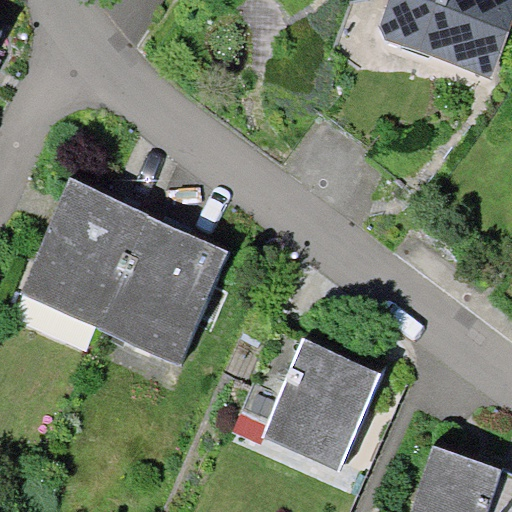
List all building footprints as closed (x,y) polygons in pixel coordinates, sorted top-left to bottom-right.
[(508,0),(374,0),(361,44),(483,81),(508,0)] [(88,357),(143,231),(62,196),(7,323),(88,357)] [(222,265),(143,231),(88,357),(169,391),(222,265)] [(307,341),(279,330),(230,439),(334,485),(374,386),(303,353),(307,341)] [(496,485),(428,463),(412,511),(511,511),(511,477),(503,475),(496,485)]
